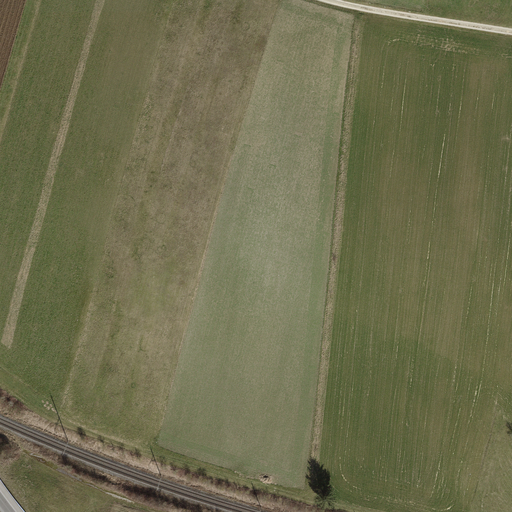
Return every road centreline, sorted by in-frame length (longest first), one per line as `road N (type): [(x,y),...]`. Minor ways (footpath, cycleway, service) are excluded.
road 1 (track): [(370,511),(163,459)]
road 2 (track): [(333,0),(511,32)]
